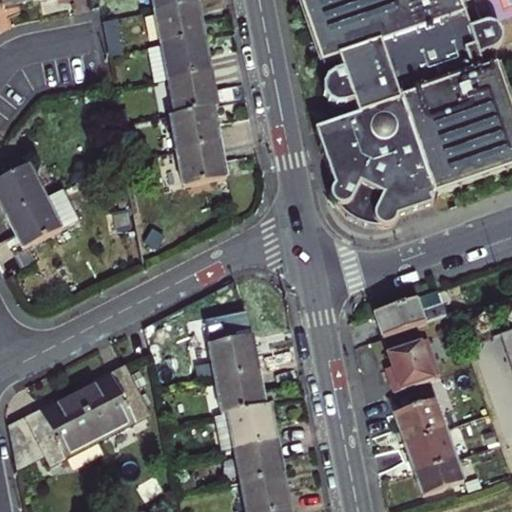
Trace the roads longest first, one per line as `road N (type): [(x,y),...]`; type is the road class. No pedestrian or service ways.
road 1 (residential): [(20,364),(300,220)]
road 2 (tertiary): [(358,511),(315,291)]
road 3 (tertiary): [(300,220),(260,0)]
road 4 (residential): [(315,291),(511,222)]
